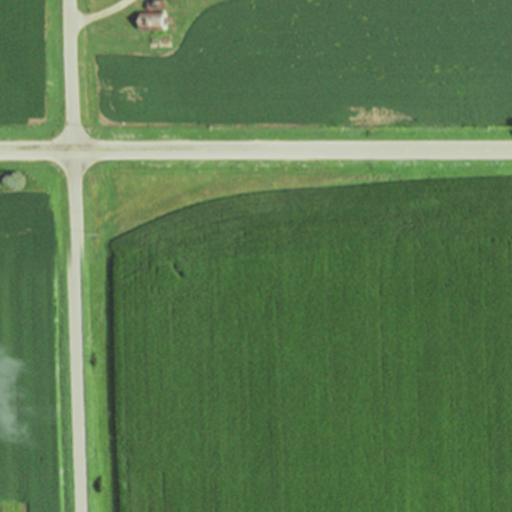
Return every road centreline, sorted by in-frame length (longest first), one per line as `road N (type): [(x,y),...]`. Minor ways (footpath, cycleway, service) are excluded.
road 1 (residential): [(81,511),(65,0)]
road 2 (tertiary): [(0,151),(511,152)]
